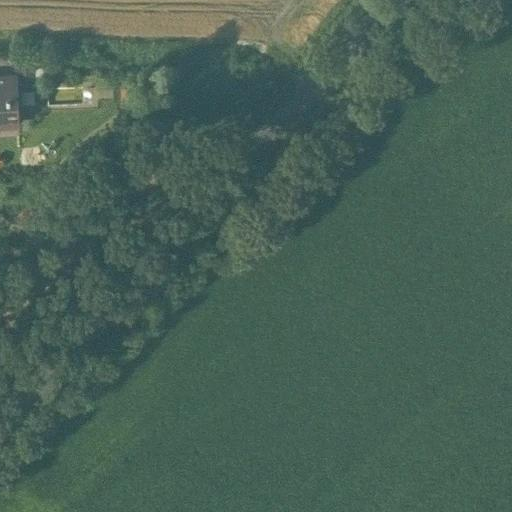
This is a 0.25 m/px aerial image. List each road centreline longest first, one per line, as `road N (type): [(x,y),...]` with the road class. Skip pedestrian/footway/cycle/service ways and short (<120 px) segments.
road 1 (unclassified): [(0,427),(395,0)]
road 2 (unknown): [(287,116),(164,99),(0,106)]
